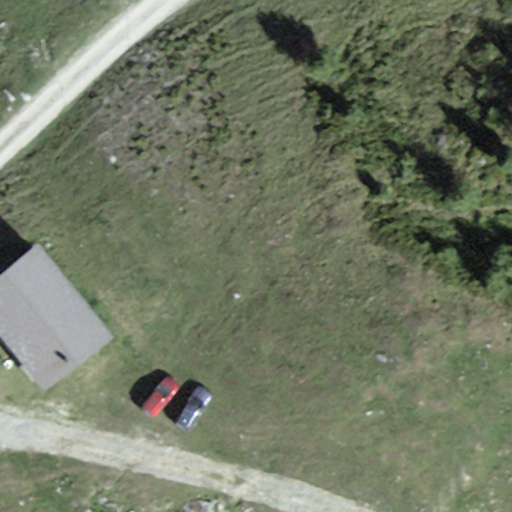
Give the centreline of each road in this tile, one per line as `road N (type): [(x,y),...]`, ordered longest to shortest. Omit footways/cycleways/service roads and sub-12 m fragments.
road 1 (track): [(311,511),(150,461),(0,426)]
road 2 (track): [(0,167),(186,0)]
